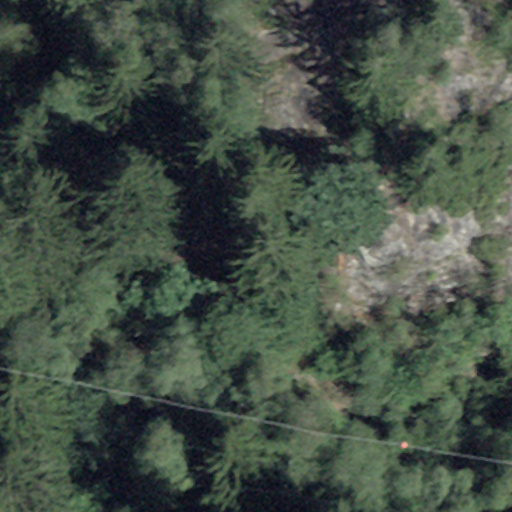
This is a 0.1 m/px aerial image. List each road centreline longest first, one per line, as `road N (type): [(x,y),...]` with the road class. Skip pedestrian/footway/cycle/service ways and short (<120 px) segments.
road 1 (motorway): [(0,216),(511,325)]
road 2 (motorway): [(511,153),(0,59)]
